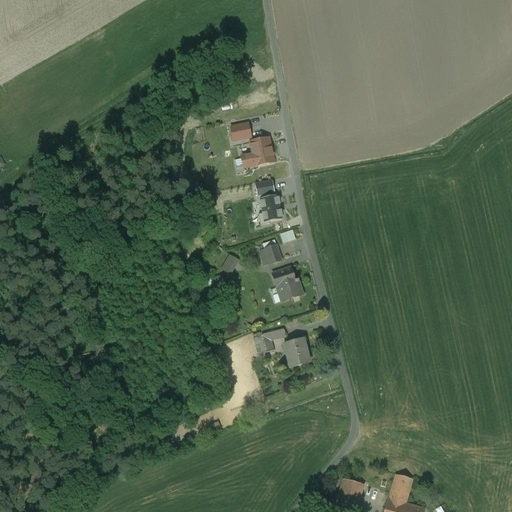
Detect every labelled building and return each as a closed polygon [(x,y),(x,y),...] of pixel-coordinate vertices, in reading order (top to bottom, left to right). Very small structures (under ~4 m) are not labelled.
[(248,125),(230,128),(233,143),(251,140),(248,125)] [(267,140),(251,143),(253,156),(246,157),(246,156),(243,157),(243,158),(241,159),(243,168),(255,166),(255,167),(272,163),(267,140)] [(260,197),(273,194),(275,194),(272,182),(255,185),(257,197),(260,197)] [(273,194),(260,197),(261,200),(260,200),(263,215),(258,216),(260,227),(269,225),(269,223),(282,221),(281,218),(282,218),(280,213),(279,206),(278,200),(277,197),(274,198),(273,194)] [(295,241),(292,231),(279,235),(282,245),(295,241)] [(276,246),(264,250),(269,265),(269,266),(281,262),(276,246)] [(269,265),(264,250),(258,252),(263,267),(269,265)] [(238,261),(229,256),(221,270),(230,275),(238,261)] [(290,269),(272,275),(277,289),(282,302),(302,296),(298,283),(299,282),(298,281),(295,282),(290,269)] [(284,331),(261,337),(265,354),(273,351),(271,342),(285,338),(286,339),(284,331)] [(303,340),(284,345),(290,369),(309,364),(303,340)] [(412,481),(396,476),(389,500),(405,504),(412,481)] [(355,511),(363,486),(343,480),(334,511),(336,511),(355,511)] [(389,500),(388,499),(384,511),(424,511),(425,510),(405,504),(389,500)]
